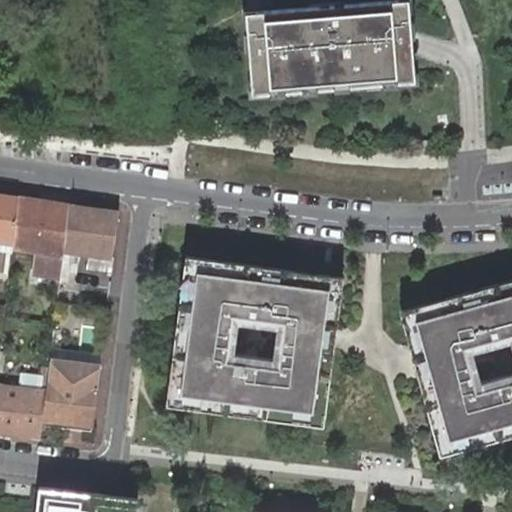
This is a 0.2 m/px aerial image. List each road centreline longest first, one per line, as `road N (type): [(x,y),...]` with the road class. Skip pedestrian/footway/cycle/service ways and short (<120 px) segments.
road 1 (residential): [(0,458),(89,469),(106,463),(146,191)]
road 2 (residential): [(511,218),(373,221),(146,191)]
road 3 (residential): [(146,191),(0,171)]
